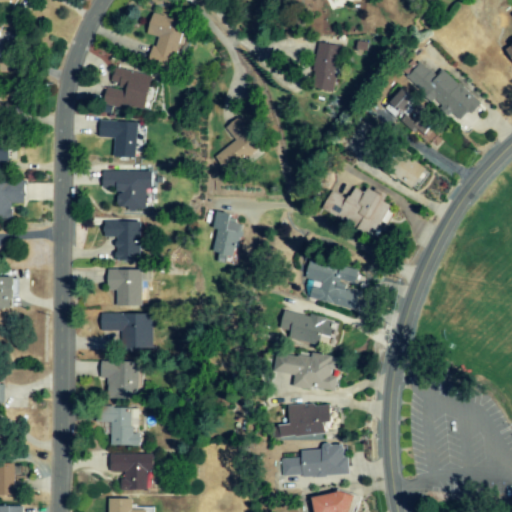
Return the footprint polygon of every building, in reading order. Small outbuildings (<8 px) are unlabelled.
[(0,0),(0,2),(12,10),(18,0),(0,0)] [(148,35),(156,37),(150,64),(169,68),(172,56),(178,57),(186,21),(152,14),(148,35)] [(340,45),(318,43),(313,89),(336,92),(340,45)] [(405,81),(450,114),(451,112),(461,120),(468,111),(473,114),(482,101),(441,71),(438,77),(418,62),(405,81)] [(104,102),(147,110),(154,73),(116,65),(112,86),(108,85),(104,102)] [(402,89),(384,108),(397,120),(400,117),(429,146),(433,142),(431,140),(442,128),(402,89)] [(236,141),(215,156),(227,173),(262,148),(240,118),(226,128),(236,141)] [(99,138),(115,138),(115,157),(137,158),(138,123),(100,121),(99,138)] [(393,139),(374,129),(365,145),(384,156),(393,139)] [(0,174),(0,160),(15,161),(15,149),(8,149),(9,141),(0,140),(0,174)] [(414,191),(430,170),(399,146),(382,167),(414,191)] [(154,172),(104,171),(104,188),(118,188),(118,209),(148,210),(148,194),(154,194),(154,172)] [(0,182),(0,220),(12,220),(12,203),(25,203),(25,183),(0,182)] [(323,210),(359,228),(359,229),(377,238),(393,206),(385,202),(388,196),(369,186),(366,193),(354,188),(348,200),(332,191),(323,210)] [(235,215),(217,211),(213,229),(217,230),(213,253),(237,257),(244,224),(233,222),(235,215)] [(140,261),(141,223),(104,222),(104,237),(116,237),(116,261),(140,261)] [(356,310),(360,288),(356,287),(360,270),(309,259),(305,279),(321,282),(320,289),(311,288),(309,300),(356,310)] [(114,307),(142,307),(142,270),(108,270),(107,290),(115,290),(114,307)] [(0,308),(13,309),(13,297),(18,297),(18,274),(0,273),(0,308)] [(289,339),(319,346),(322,334),(332,337),(336,322),(285,310),(280,329),(291,331),(289,339)] [(153,350),(153,314),(101,314),(101,331),(122,332),(122,349),(153,350)] [(293,388),(338,393),(342,357),(299,353),(299,356),(277,354),(274,373),(295,375),(293,388)] [(139,400),(140,363),(101,362),(100,379),(107,379),(107,399),(139,400)] [(327,434),(326,424),(334,423),(332,403),(288,407),(290,425),(280,426),(281,439),(327,434)] [(112,423),(111,446),(142,447),(142,434),(139,434),(139,409),(97,408),(97,423),(112,423)] [(281,459),(282,479),(351,475),(350,457),(345,458),(344,444),(321,445),(321,450),(300,451),(300,457),(281,459)] [(110,454),(110,472),(122,472),(121,491),(148,491),(148,472),(155,472),(156,455),(110,454)] [(15,464),(0,464),(0,496),(16,496),(15,464)] [(352,511),(350,493),(314,497),(316,511),(352,511)]
